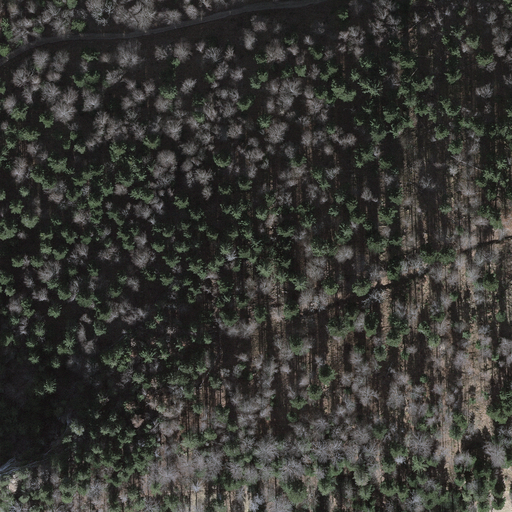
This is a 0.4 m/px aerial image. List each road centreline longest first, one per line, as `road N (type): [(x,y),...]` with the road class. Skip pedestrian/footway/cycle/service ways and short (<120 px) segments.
road 1 (track): [(0,63),(50,38),(122,35),(306,0)]
road 2 (track): [(511,229),(277,316)]
